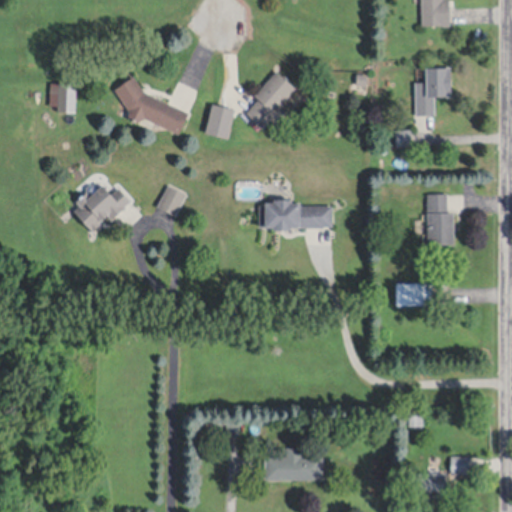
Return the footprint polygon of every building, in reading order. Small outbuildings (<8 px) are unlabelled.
[(421,23),(420,0),(449,0),(450,22),(441,23),(441,22),(421,23)] [(415,113),(415,80),(426,79),(426,63),(451,64),(451,93),(434,94),(435,112),(415,113)] [(255,93),(276,69),(296,86),(262,124),(246,110),(258,96),(255,93)] [(357,71),(367,71),(367,83),(357,83),(357,71)] [(128,107),(114,87),(134,73),(145,90),(189,110),(179,131),(144,115),(138,118),(130,114),(128,107)] [(396,145),(396,128),(411,128),(412,145),(396,145)] [(90,193),(103,181),(112,192),(119,186),(130,199),(124,205),(125,206),(111,218),(107,213),(99,220),(101,222),(93,230),(74,209),(80,204),(76,199),(87,190),(90,193)] [(157,205),(168,183),(186,193),(175,214),(157,205)] [(428,241),(427,192),(447,192),(448,209),(453,209),(454,241),(428,241)] [(302,204),(332,204),(332,224),(324,224),(324,226),(297,226),(297,223),(291,223),(291,226),(274,226),(274,223),(268,223),(268,226),(259,226),(259,204),(265,204),(265,199),(274,199),(274,196),(291,196),(291,199),(300,199),(300,203),(302,204)] [(414,232),(414,218),(421,218),(422,232),(414,232)] [(396,282),(431,281),(431,303),(396,304),(396,282)] [(409,425),(409,412),(423,412),(423,425),(422,425),(423,426),(418,426),(417,425),(413,425),(413,426),(410,426),(410,425),(409,425)] [(226,437),(226,421),(239,421),(239,437),(226,437)] [(209,428),(217,428),(217,437),(209,437),(209,428)] [(265,455),(286,455),(286,447),(301,447),(301,455),(323,455),(323,478),(265,478),(265,455)] [(451,455),(469,455),(469,473),(451,473),(451,455)] [(418,472),(429,472),(429,469),(439,469),(439,471),(447,471),(447,494),(418,494),(418,472)]
